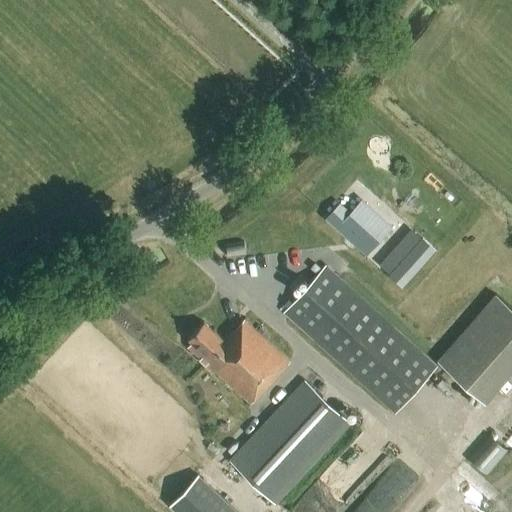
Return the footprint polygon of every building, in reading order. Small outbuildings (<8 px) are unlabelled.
[(337,214),(325,227),(363,263),(388,236),(360,210),(348,224),(337,214)] [(403,288),(436,250),(422,237),(388,275),(403,288)] [(395,414),(437,368),(325,266),(283,313),(395,414)] [(485,404),(511,372),(511,309),(495,294),(436,362),(485,404)] [(290,362),(243,320),(223,341),(204,323),(188,341),(191,343),(186,348),(251,406),(290,362)] [(275,505),(351,424),(305,382),(230,462),(275,505)] [(494,472),(510,445),(492,434),(476,461),(494,472)] [(235,511),(197,476),(170,505),(177,511),(235,511)] [(311,491),(298,504),(306,511),(334,511),(349,498),(334,483),(319,498),(311,491)]
